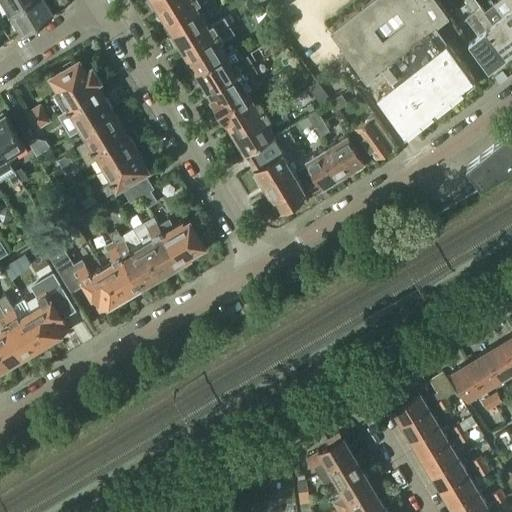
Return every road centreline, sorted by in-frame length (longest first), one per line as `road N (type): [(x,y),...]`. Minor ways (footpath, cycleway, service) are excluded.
road 1 (residential): [(263,269),(102,5)]
road 2 (residential): [(0,422),(263,269)]
road 3 (residential): [(511,105),(263,269)]
road 4 (residential): [(143,511),(353,386)]
road 5 (residential): [(353,386),(511,291)]
road 6 (residential): [(430,511),(353,386)]
road 7 (residential): [(0,69),(102,5)]
